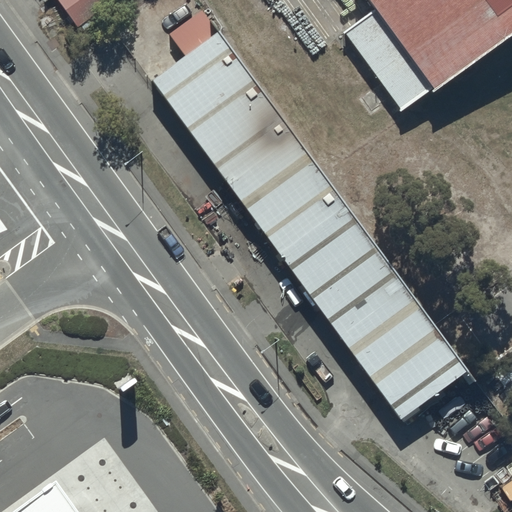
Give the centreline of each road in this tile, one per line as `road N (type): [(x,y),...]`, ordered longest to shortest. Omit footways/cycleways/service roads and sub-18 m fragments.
road 1 (secondary): [(113,235),(322,511)]
road 2 (unclassified): [(113,235),(0,315)]
road 3 (secondary): [(0,76),(69,175)]
